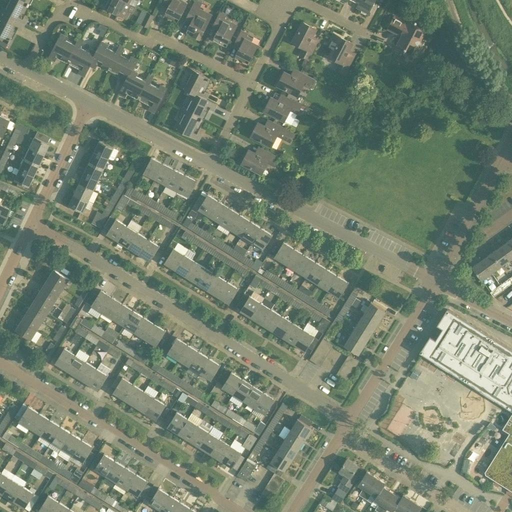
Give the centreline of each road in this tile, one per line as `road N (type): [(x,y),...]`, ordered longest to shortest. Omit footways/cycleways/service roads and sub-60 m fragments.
road 1 (residential): [(348,420),(31,225)]
road 2 (residential): [(238,511),(0,360)]
road 3 (residential): [(436,281),(212,168)]
road 4 (residential): [(255,85),(74,7)]
road 5 (residential): [(255,85),(293,4),(369,34)]
road 6 (residential): [(348,420),(436,281)]
road 7 (residential): [(465,511),(340,435)]
road 8 (residential): [(436,281),(503,155)]
road 9 (residential): [(212,168),(89,104)]
road 10 (residential): [(31,225),(89,104)]
